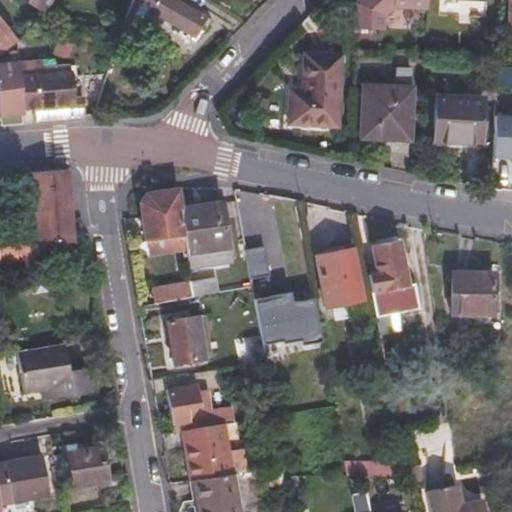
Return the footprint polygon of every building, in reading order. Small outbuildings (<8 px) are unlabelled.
[(129,0),(129,2),(122,26),(136,34),(145,17),(194,46),(207,25),(176,8),(180,0),(129,0)] [(426,8),(426,0),(357,0),(355,3),(353,28),(380,29),(381,15),(392,6),(426,8)] [(0,19),(0,49),(15,38),(0,19)] [(73,42),(57,37),(53,51),(69,56),(73,42)] [(21,78),(20,70),(18,48),(14,49),(14,58),(0,59),(0,98),(1,115),(24,113),(21,78)] [(287,127),(335,128),(338,59),(304,57),(302,94),(289,94),(287,127)] [(363,79),(359,131),(407,135),(412,63),(397,61),(395,82),(363,79)] [(38,126),(85,123),(84,105),(73,106),(71,73),(67,74),(66,66),(51,67),(52,76),(21,78),(24,113),(37,113),(38,126)] [(20,70),(21,78),(52,76),(51,67),(20,70)] [(436,99),(433,143),(480,146),(483,102),(436,99)] [(511,116),(495,116),(492,157),(510,158),(509,161),(511,161),(511,116)] [(66,168),(31,172),(38,237),(38,244),(0,247),(0,271),(75,264),(66,168)] [(180,212),(177,192),(159,195),(146,196),(140,206),(142,218),(146,240),(183,235),(180,212)] [(180,212),(183,235),(187,269),(231,261),(221,206),(180,212)] [(0,247),(38,244),(38,237),(0,240),(0,247)] [(370,287),(366,288),(372,317),(416,309),(410,284),(403,285),(394,243),(367,248),(373,280),(369,281),(370,287)] [(270,275),(265,248),(245,251),(250,278),(270,275)] [(349,251),(313,258),(323,308),(360,301),(349,251)] [(495,276),(455,281),(460,323),(500,319),(495,276)] [(192,300),(189,285),(154,291),(156,306),(192,300)] [(289,293),(254,300),(264,352),(321,341),(313,300),(292,305),(289,293)] [(202,316),(166,322),(174,365),(210,359),(202,316)] [(66,368),(62,340),(14,349),(21,390),(41,386),(43,396),(89,389),(87,377),(85,377),(83,365),(66,368)] [(185,421),(187,431),(222,425),(229,424),(227,409),(208,411),(205,391),(195,393),(194,386),(165,390),(170,423),(185,421)] [(274,417),(271,400),(244,404),(248,421),(274,417)] [(187,431),(181,432),(190,482),(193,482),(230,476),(232,475),(222,425),(187,431)] [(100,449),(66,454),(72,491),(106,485),(100,449)] [(40,456),(0,463),(0,511),(10,511),(9,502),(45,496),(40,456)] [(193,482),(197,511),(236,511),(230,476),(193,482)] [(371,511),(366,489),(349,493),(353,511),(371,511)] [(461,493),(431,499),(433,511),(485,511),(485,507),(465,511),(461,493)]
